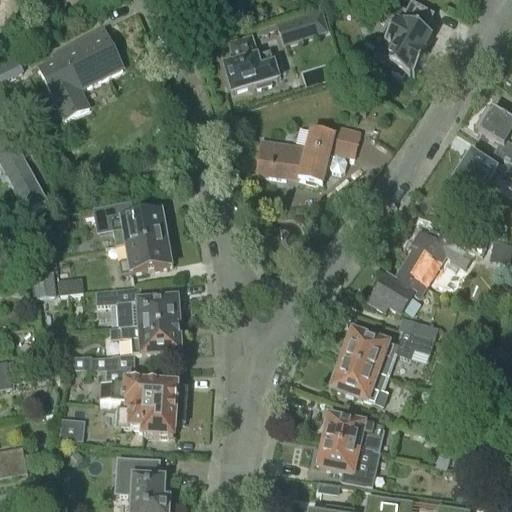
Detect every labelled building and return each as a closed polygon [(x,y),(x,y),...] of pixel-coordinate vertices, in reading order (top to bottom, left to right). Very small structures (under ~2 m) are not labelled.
[(201,0),(212,33),(241,24),(233,0),(201,0)] [(424,37),(434,19),(411,6),(405,16),(389,7),(379,25),(386,29),(377,44),(382,47),(374,61),(393,72),(390,77),(402,84),(405,79),(409,81),(411,79),(414,80),(427,57),(424,56),(432,42),(424,37)] [(326,35),(321,17),(278,30),(283,48),(298,44),(295,36),(311,32),(313,39),(326,35)] [(230,48),(235,67),(224,71),(232,98),(256,90),(257,94),(271,90),(270,86),(278,84),(270,57),(256,61),(251,42),(230,48)] [(52,61),(55,66),(38,74),(64,125),(88,113),(79,96),(110,80),(103,67),(116,60),(109,47),(97,53),(96,51),(79,59),(74,50),(52,61)] [(17,64),(0,72),(0,88),(24,76),(17,64)] [(0,172),(27,221),(47,210),(47,209),(49,209),(46,185),(0,98),(0,172)] [(511,149),(506,146),(511,136),(511,124),(491,112),(477,136),(499,149),(493,159),(508,167),(511,169),(511,149)] [(42,134),(30,141),(26,143),(39,167),(56,158),(42,134)] [(260,147),(255,180),(286,185),(286,180),(298,182),(298,184),(322,191),(323,189),(322,189),(326,174),(329,174),(332,177),(340,180),(344,177),(346,169),(344,165),(335,163),(336,159),(354,164),(358,148),(334,142),(335,140),(311,134),(310,135),(311,135),(306,153),(260,147)] [(462,170),(445,197),(458,205),(463,198),(475,205),(476,204),(486,211),(495,197),(485,191),(496,173),(471,157),(470,159),(464,158),(459,166),(462,170)] [(511,169),(508,167),(502,178),(511,183),(511,169)] [(160,217),(123,223),(121,208),(84,214),(88,232),(111,228),(115,252),(126,250),(126,251),(165,245),(165,241),(167,239),(165,231),(163,229),(160,217)] [(459,246),(484,255),(489,242),(464,233),(459,246)] [(401,277),(425,292),(445,261),(452,265),(452,266),(464,274),(472,261),(432,236),(428,243),(418,238),(409,253),(414,256),(401,277)] [(165,245),(126,251),(129,266),(118,268),(120,280),(131,278),(131,279),(170,272),(168,257),(170,254),(168,247),(166,245),(165,245)] [(52,247),(42,249),(45,262),(54,261),(52,247)] [(425,292),(401,277),(395,286),(386,281),(369,309),(384,318),(388,313),(400,321),(413,301),(418,304),(425,292)] [(54,302),(51,281),(34,283),(36,304),(54,302)] [(83,298),(82,288),(81,283),(58,285),(59,301),(83,298)] [(177,316),(176,303),(141,305),(140,292),(110,294),(111,308),(117,308),(118,332),(178,328),(180,325),(180,318),(177,316)] [(398,335),(404,337),(434,346),(438,333),(401,322),(398,335)] [(178,328),(118,332),(110,333),(111,343),(131,341),(132,360),(141,359),(141,360),(180,357),(178,328)] [(342,360),(341,365),(388,382),(394,366),(409,370),(413,356),(429,361),(434,346),(404,337),(398,352),(352,335),(346,349),(343,351),(341,357),(342,360)] [(511,354),(506,353),(502,368),(511,369),(511,354)] [(132,378),(132,360),(90,363),(90,375),(90,377),(101,377),(108,377),(132,378)] [(90,375),(90,363),(69,362),(69,374),(90,375)] [(335,375),(336,378),(330,394),(372,410),(373,409),(382,412),(387,399),(382,398),(388,382),(341,365),(340,367),(337,369),(335,375)] [(0,381),(9,380),(7,367),(0,368),(0,381)] [(0,395),(12,393),(9,380),(0,381),(0,395)] [(127,414),(185,418),(186,393),(177,392),(177,391),(125,388),(101,387),(99,404),(127,406),(127,414)] [(185,418),(127,414),(118,414),(116,432),(129,433),(129,434),(143,435),(142,442),(173,444),(174,428),(184,429),(185,418)] [(380,443),(382,432),(329,420),(326,432),(323,434),(321,442),(324,445),(323,447),(374,458),(374,457),(372,457),(376,442),(380,443)] [(83,447),(84,434),(85,426),(64,424),(62,445),(83,447)] [(492,448),(511,451),(511,440),(494,437),(492,448)] [(323,447),(321,458),(317,460),(315,468),(318,471),(317,473),(343,479),(341,488),(365,493),(370,470),(371,471),(374,458),(323,447)] [(468,449),(463,474),(506,484),(510,467),(494,464),(495,455),(468,449)] [(0,469),(25,465),(22,452),(0,455),(0,469)] [(163,502),(164,482),(158,482),(159,465),(117,462),(115,499),(131,500),(130,511),(168,511),(169,503),(163,502)] [(25,465),(0,469),(0,483),(27,479),(25,465)] [(477,484),(459,481),(455,505),(480,509),(482,496),(476,495),(477,484)] [(338,490),(320,487),(319,496),(337,499),(338,490)] [(412,511),(413,508),(412,507),(369,501),(367,511),(412,511)]
